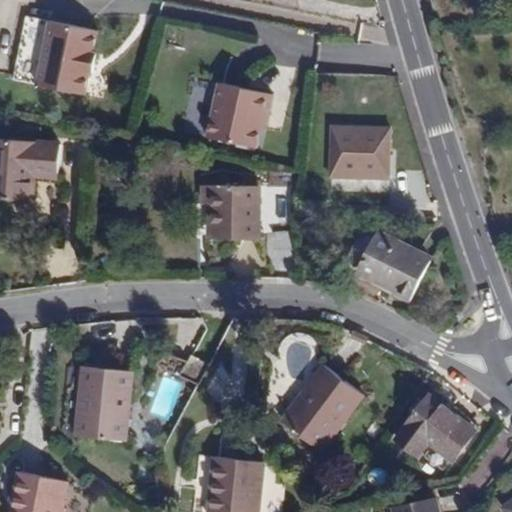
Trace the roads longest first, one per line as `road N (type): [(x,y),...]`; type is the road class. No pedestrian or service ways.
road 1 (residential): [(0,311),(133,293),(303,295),(511,378)]
road 2 (tertiary): [(400,0),(511,334)]
